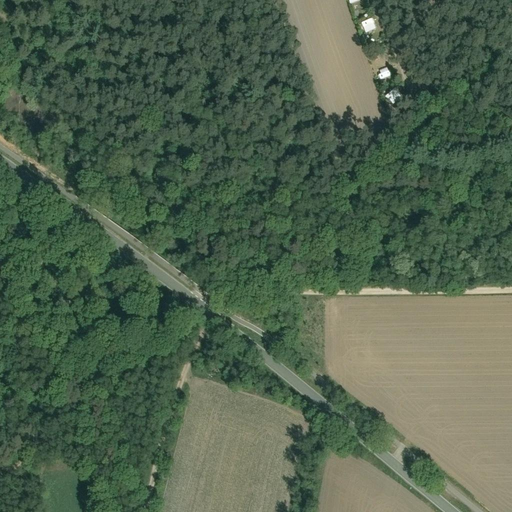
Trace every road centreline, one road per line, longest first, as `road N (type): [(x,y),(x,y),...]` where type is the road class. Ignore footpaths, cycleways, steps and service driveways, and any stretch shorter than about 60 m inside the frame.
road 1 (track): [(199,305),(218,292),(511,288)]
road 2 (tertiary): [(206,312),(449,511)]
road 3 (tertiary): [(0,161),(206,312)]
road 4 (unclassified): [(206,312),(143,511)]
